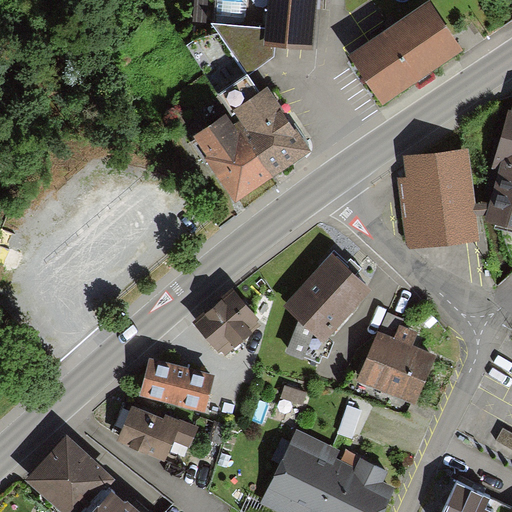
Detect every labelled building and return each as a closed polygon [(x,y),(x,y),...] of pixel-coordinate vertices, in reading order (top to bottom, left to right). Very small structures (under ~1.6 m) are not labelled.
[(274,53),(276,38),(313,43),(317,0),(267,0),(265,20),(212,15),(244,68),(247,66),(251,71),(274,53)] [(347,61),(382,112),(462,58),(427,7),(347,61)] [(236,189),(309,141),(267,76),(258,82),(251,71),(247,66),(244,68),(219,85),(233,106),(236,104),(241,112),(235,115),(227,103),(194,125),(236,189)] [(511,100),(508,99),(494,158),(498,160),(490,192),(485,193),(482,193),(476,195),(478,207),(484,206),(487,206),(486,211),(511,218),(511,100)] [(397,173),(407,243),(482,232),(478,207),(476,195),(469,140),(404,150),(407,171),(397,173)] [(333,245),(284,298),(300,311),(286,346),(320,360),(323,353),(329,355),(334,337),(328,333),(373,281),(333,245)] [(220,355),(223,353),(225,356),(260,328),(256,323),(259,321),(233,289),(192,323),(220,355)] [(367,346),(355,377),(417,401),(438,348),(414,339),(419,327),(399,320),(402,314),(386,308),(371,347),(367,346)] [(150,358),(140,397),(206,414),(216,375),(150,358)] [(288,375),(280,395),(303,403),(310,383),(288,375)] [(132,404),(117,441),(166,461),(174,442),(190,448),(199,428),(165,414),(164,417),(132,404)] [(362,411),(348,406),(338,434),(352,439),(362,411)] [(341,447),(297,425),(261,499),(287,511),(307,511),(310,508),(319,511),(381,511),(397,481),(385,475),(390,465),(361,451),(355,463),(337,455),(341,447)] [(511,433),(503,428),(497,439),(511,448),(511,433)] [(27,482),(61,511),(87,511),(109,488),(117,479),(68,436),(27,482)] [(474,490),(457,482),(442,511),(494,511),(496,511),(487,507),(491,498),(474,490)] [(140,511),(127,500),(125,503),(109,488),(87,511),(140,511)]
